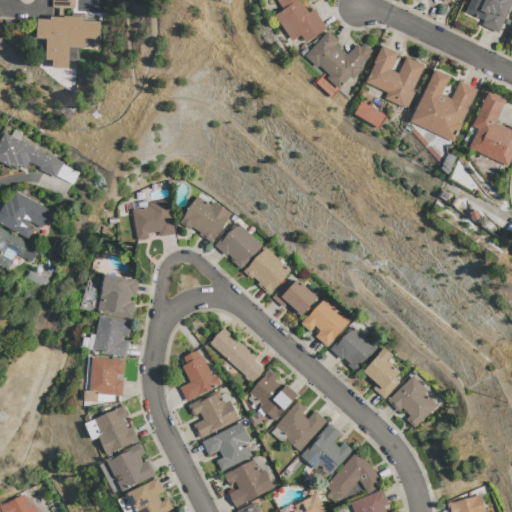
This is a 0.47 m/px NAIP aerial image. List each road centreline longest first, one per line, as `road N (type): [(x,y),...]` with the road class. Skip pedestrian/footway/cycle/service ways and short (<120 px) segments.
road 1 (residential): [(178,258),(195,261),(400,458),(420,511)]
road 2 (residential): [(178,258),(163,272),(151,380),(159,416),(206,511)]
road 3 (residential): [(359,5),(511,74)]
